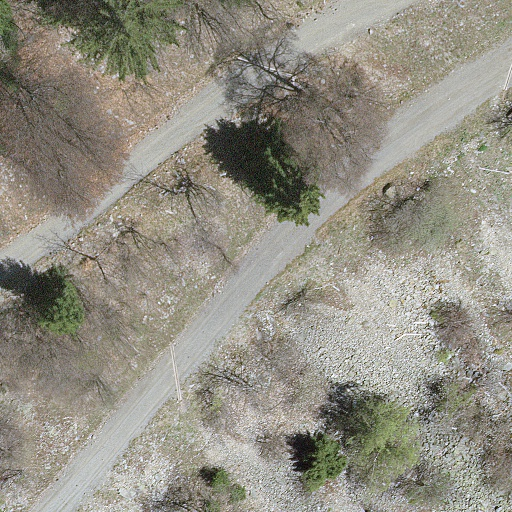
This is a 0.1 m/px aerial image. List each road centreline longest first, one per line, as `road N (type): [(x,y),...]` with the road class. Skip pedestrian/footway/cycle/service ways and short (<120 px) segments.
road 1 (track): [(511,77),(379,156),(286,250),(68,511)]
road 2 (track): [(0,285),(223,103),(403,0)]
